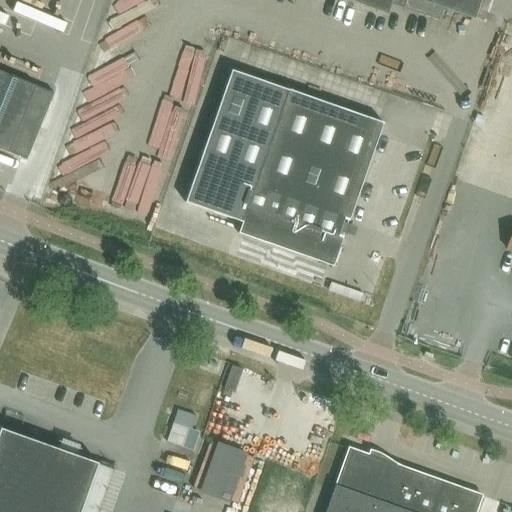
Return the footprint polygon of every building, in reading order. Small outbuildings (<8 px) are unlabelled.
[(476,0),(343,0),(386,15),(390,4),(438,21),(442,8),(470,18),(476,0)] [(238,234),(239,235),(241,231),(243,232),(242,234),(328,264),(329,262),(332,263),(331,267),(332,267),(343,237),(341,236),(341,238),(338,237),(345,219),(347,219),(347,221),(348,222),(383,124),(381,123),(231,70),(185,203),(242,223),(238,234)] [(0,148),(25,159),(52,94),(0,72),(0,148)] [(242,370),(231,366),(224,389),(234,393),(242,370)] [(204,430),(195,427),(200,413),(183,407),(171,439),(198,449),(204,430)] [(0,511),(80,511),(98,464),(0,428),(0,511)] [(238,501),(255,452),(215,437),(198,487),(238,501)] [(474,511),(481,494),(348,448),(325,511),(474,511)]
